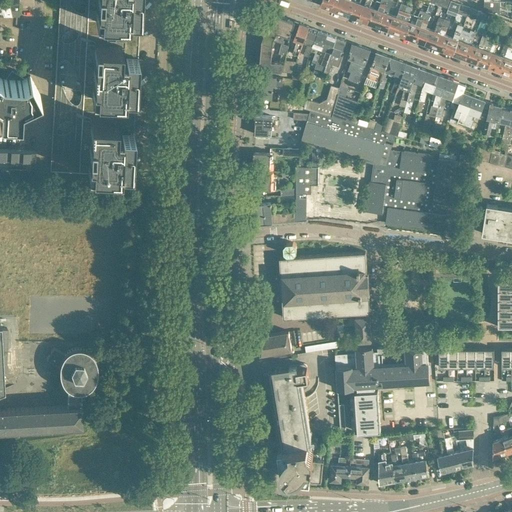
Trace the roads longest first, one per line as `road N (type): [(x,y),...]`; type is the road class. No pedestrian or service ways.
road 1 (secondary): [(201,0),(189,197),(192,511)]
road 2 (secondary): [(214,364),(218,0)]
road 3 (unclassified): [(234,235),(251,0)]
road 4 (residential): [(511,86),(296,7)]
road 5 (unclassified): [(382,325),(376,245),(365,236),(318,229),(234,235)]
road 6 (secondary): [(220,511),(214,364)]
road 7 (residential): [(36,38),(45,131),(0,129)]
road 8 (unclassified): [(511,256),(483,252),(474,242),(488,174),(511,174)]
road 9 (unclassified): [(239,360),(234,235)]
